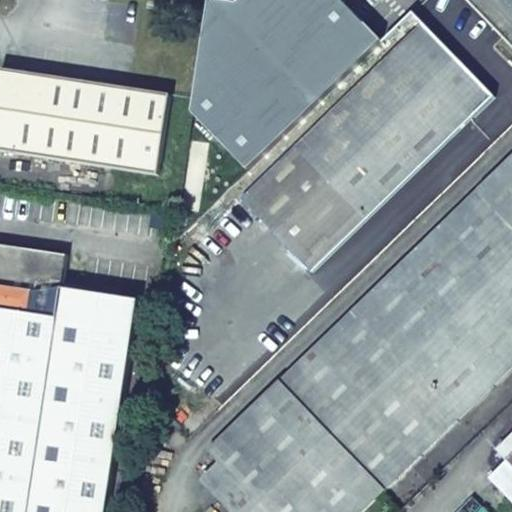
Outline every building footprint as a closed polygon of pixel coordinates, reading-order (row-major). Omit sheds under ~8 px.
[(196,114),(253,168),(383,42),(342,0),(244,0),(239,6),(213,0),(196,114)] [(494,98),(422,24),(295,148),(242,200),(312,272),(494,98)] [(15,154),(160,176),(172,96),(2,71),(0,86),(0,130),(18,133),(15,154)] [(0,152),(15,154),(18,133),(0,130),(0,152)] [(364,511),(511,368),(511,161),(210,453),(235,478),(217,495),(232,511),(364,511)] [(0,511),(108,511),(140,302),(63,291),(69,257),(0,246),(0,511)] [(511,435),(498,449),(511,463),(511,435)]
